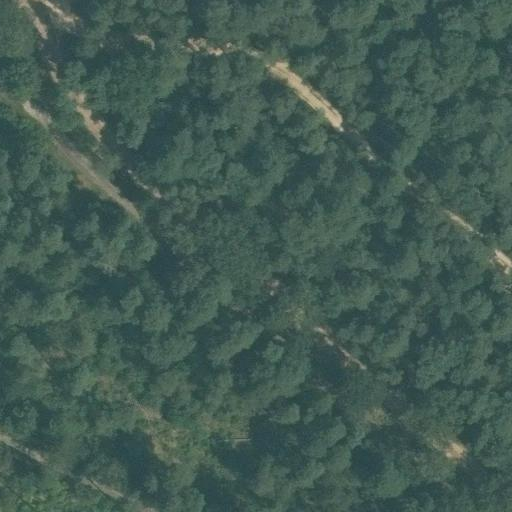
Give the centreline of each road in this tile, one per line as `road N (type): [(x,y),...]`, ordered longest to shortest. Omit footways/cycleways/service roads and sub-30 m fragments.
road 1 (unclassified): [(464,511),(44,105)]
road 2 (unknown): [(178,511),(0,444)]
